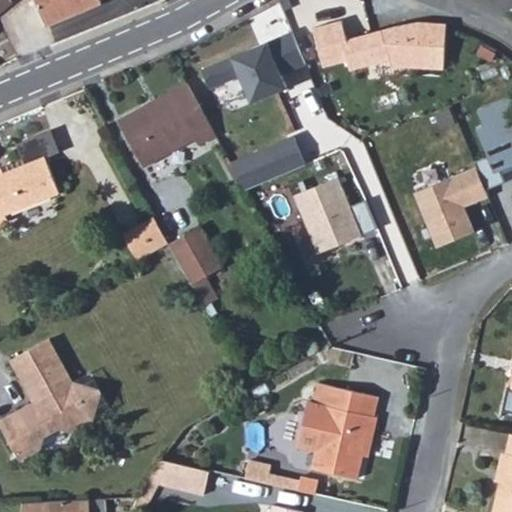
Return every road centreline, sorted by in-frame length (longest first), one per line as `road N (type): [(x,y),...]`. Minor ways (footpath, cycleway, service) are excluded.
road 1 (residential): [(420,511),(476,279),(511,263)]
road 2 (residential): [(216,0),(0,94)]
